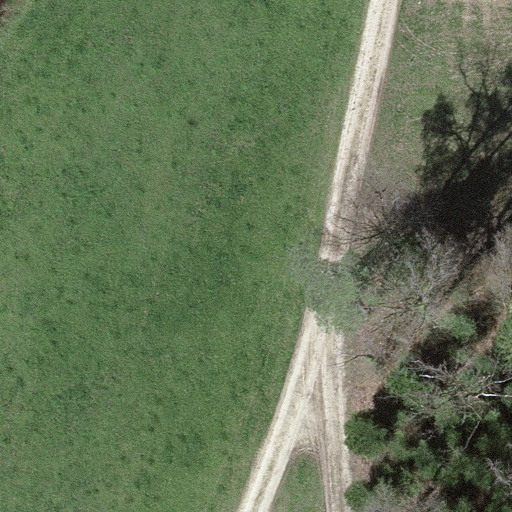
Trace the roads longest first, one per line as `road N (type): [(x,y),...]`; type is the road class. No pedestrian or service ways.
road 1 (track): [(251,511),(321,319),(382,0)]
road 2 (track): [(338,511),(321,319)]
